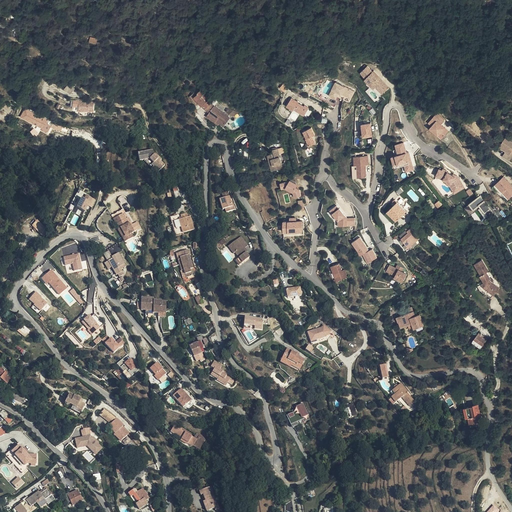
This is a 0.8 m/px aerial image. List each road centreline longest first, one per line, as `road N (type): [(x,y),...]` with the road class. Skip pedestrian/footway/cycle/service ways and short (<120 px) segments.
road 1 (residential): [(274,461),(243,412),(186,380),(100,285),(81,236),(68,235),(27,273),(18,307),(61,360),(149,440),(166,479),(168,511)]
road 2 (residential): [(309,276),(267,240),(231,176),(225,146),(207,148),(202,269),(221,341),(259,388),(274,461)]
road 3 (residential): [(309,276),(319,179),(327,176),(366,210),(388,108),(399,106),(421,145),(473,175)]
road 4 (residential): [(511,508),(489,472),(491,408),(481,377),(464,369),(410,375),(372,321),(340,307),(309,276)]
road 5 (track): [(206,233),(145,111),(111,104)]
road 6 (residential): [(108,511),(88,479),(0,404)]
